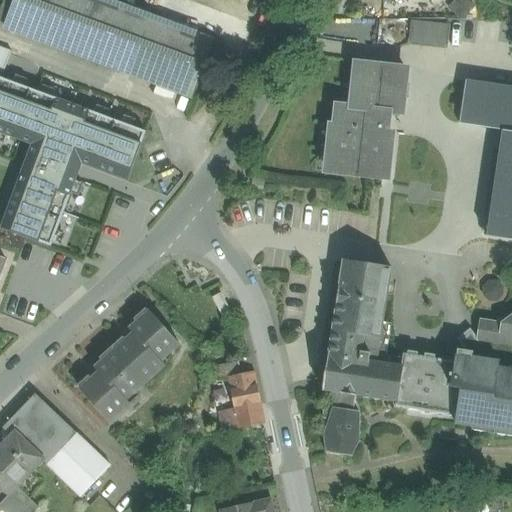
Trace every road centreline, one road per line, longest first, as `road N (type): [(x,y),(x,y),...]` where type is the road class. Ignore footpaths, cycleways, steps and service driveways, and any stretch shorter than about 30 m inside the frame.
road 1 (residential): [(301,511),(249,296),(224,258),(179,217)]
road 2 (residential): [(179,217),(238,136),(299,0)]
road 3 (residential): [(0,390),(179,217)]
